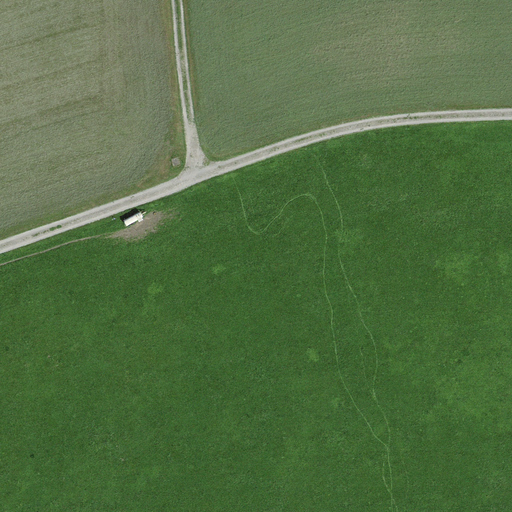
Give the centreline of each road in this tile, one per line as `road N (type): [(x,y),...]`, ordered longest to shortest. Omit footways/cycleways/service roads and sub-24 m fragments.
road 1 (track): [(0,251),(343,139),(423,121),(511,118)]
road 2 (track): [(183,0),(200,182)]
